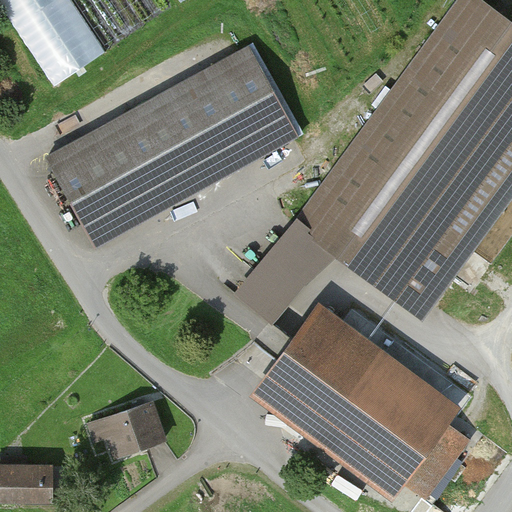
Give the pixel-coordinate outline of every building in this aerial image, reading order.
[(110,52),(75,0),(0,0),(58,86),(110,52)] [(511,23),(480,0),(469,0),(308,221),(438,315),(511,212),(511,23)] [(253,53),(53,165),(96,244),(297,132),(253,53)] [(445,418),(314,321),(269,383),(400,479),(445,418)] [(111,436),(118,456),(165,440),(152,402),(90,423),(96,441),(111,436)] [(0,457),(0,499),(53,500),(54,466),(28,466),(28,458),(0,457)]
